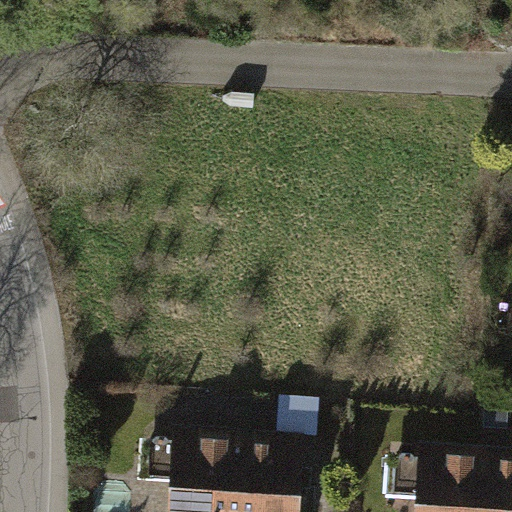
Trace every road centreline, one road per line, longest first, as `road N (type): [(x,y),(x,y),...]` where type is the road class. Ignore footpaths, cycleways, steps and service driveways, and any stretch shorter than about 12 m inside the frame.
road 1 (residential): [(0,54),(511,74)]
road 2 (residential): [(20,511),(18,317),(0,226)]
